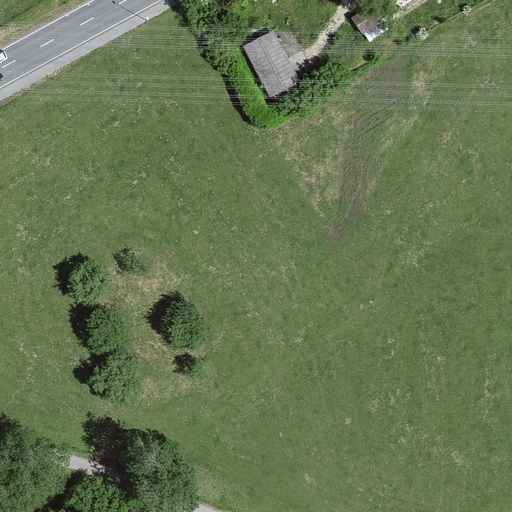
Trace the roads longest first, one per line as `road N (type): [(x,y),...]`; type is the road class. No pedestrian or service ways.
road 1 (residential): [(0,449),(73,463),(201,511)]
road 2 (secondary): [(128,0),(0,69)]
